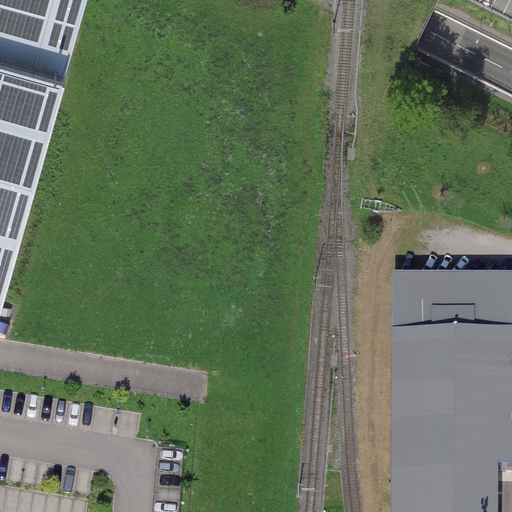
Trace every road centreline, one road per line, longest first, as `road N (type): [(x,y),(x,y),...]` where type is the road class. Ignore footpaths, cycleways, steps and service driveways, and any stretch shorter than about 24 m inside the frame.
road 1 (residential): [(0,358),(173,386)]
road 2 (primary): [(363,0),(511,72)]
